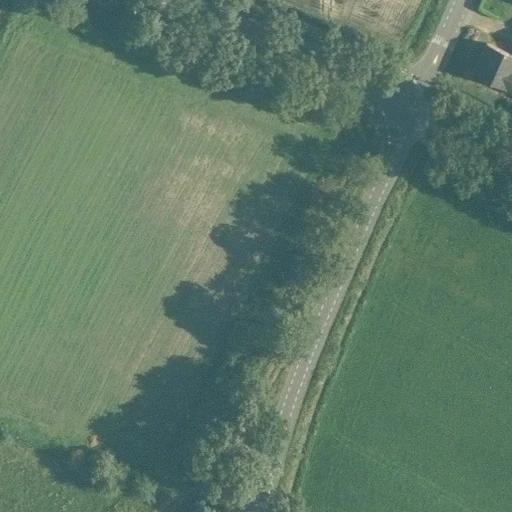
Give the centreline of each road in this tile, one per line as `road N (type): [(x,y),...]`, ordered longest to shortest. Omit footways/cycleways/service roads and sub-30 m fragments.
road 1 (tertiary): [(259,511),(290,397),(392,157),(399,96)]
road 2 (tertiary): [(399,96),(174,0)]
road 3 (unclassified): [(511,151),(399,96)]
